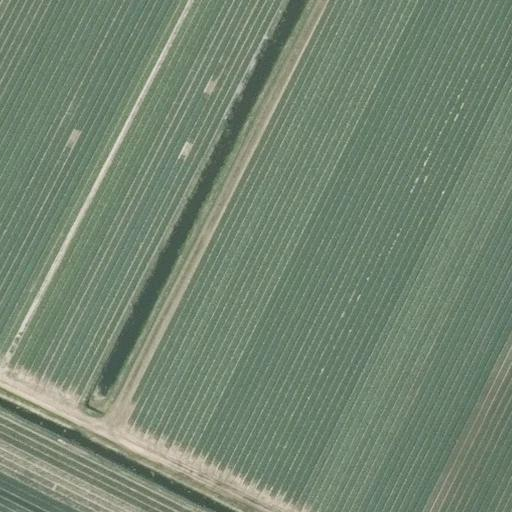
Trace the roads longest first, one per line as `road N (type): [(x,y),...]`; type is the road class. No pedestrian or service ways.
road 1 (track): [(106,435),(325,0)]
road 2 (track): [(264,511),(0,383)]
